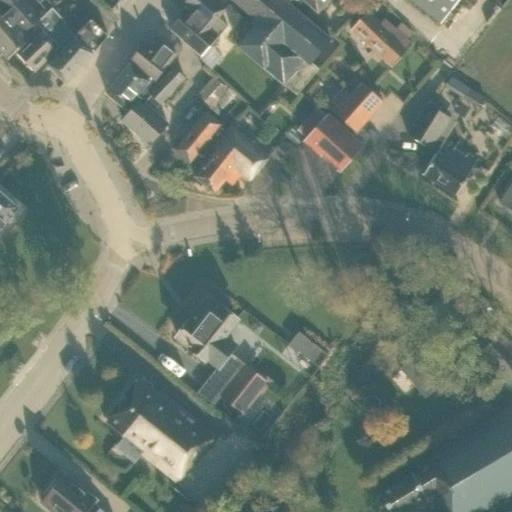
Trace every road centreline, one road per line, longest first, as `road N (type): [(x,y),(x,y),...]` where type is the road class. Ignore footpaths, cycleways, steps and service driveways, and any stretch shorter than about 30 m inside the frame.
road 1 (unclassified): [(511,281),(439,236),(353,214),(248,220),(124,243)]
road 2 (tertiary): [(0,429),(98,298),(124,243)]
road 3 (tertiary): [(61,124),(147,0)]
road 4 (tertiary): [(124,243),(61,124)]
